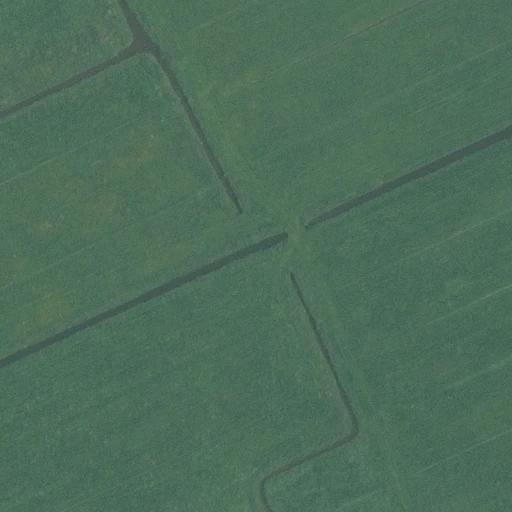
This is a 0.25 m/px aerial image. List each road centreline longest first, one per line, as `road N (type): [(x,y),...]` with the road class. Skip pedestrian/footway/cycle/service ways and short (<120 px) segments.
road 1 (track): [(412,511),(299,247),(112,340)]
road 2 (track): [(299,247),(151,0)]
